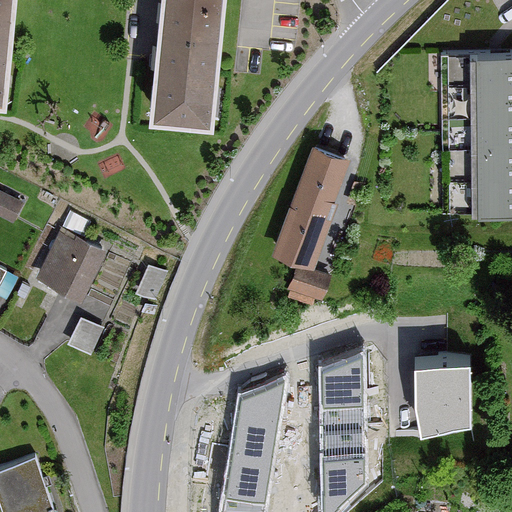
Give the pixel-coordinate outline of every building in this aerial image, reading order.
[(0,0),(0,97),(15,99),(24,0),(0,0)] [(224,119),(235,0),(169,0),(159,113),(224,119)] [(511,210),(511,51),(440,52),(441,211),(511,210)] [(316,144),(278,251),(319,266),(336,218),(331,216),(352,157),(316,144)] [(23,204),(0,193),(0,216),(14,223),(23,204)] [(107,250),(60,229),(38,277),(85,298),(107,250)] [(333,275),(299,263),(290,290),(324,301),(333,275)] [(164,275),(148,268),(136,294),(152,301),(164,275)] [(104,324),(82,313),(69,340),(90,351),(104,324)] [(363,345),(316,361),(314,511),(330,511),(364,483),(363,345)] [(473,416),(471,356),(416,355),(415,423),(473,416)] [(269,511),(271,484),(291,368),(243,385),(227,501),(226,511),(269,511)] [(55,511),(35,457),(0,469),(0,494),(6,511),(55,511)]
